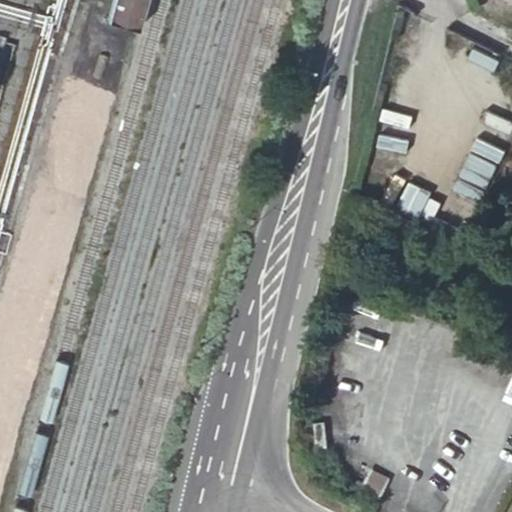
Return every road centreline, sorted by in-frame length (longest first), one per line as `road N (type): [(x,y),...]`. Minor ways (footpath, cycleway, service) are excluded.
road 1 (tertiary): [(348,0),(231,471)]
road 2 (unknown): [(446,167),(457,118),(442,0)]
